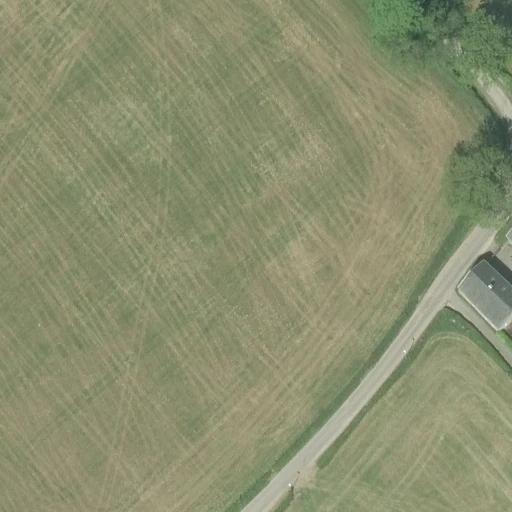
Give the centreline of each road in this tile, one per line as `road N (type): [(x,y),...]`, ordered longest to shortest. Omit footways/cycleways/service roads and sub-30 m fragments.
road 1 (unclassified): [(254,511),(357,406),(442,296)]
road 2 (track): [(412,0),(511,119)]
